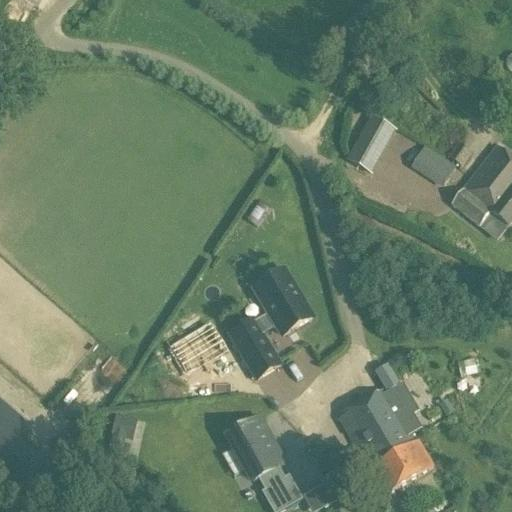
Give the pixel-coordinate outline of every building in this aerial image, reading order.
[(370,174),(393,132),(373,120),(349,162),(370,174)] [(462,168),(471,155),(457,146),(448,159),(462,168)] [(511,160),(511,161),(497,149),(473,180),(464,192),(466,193),(454,208),(480,229),(491,215),(510,230),(511,228),(511,160)] [(442,191),(456,170),(445,163),(431,184),(442,191)] [(255,292),(270,316),(255,324),(255,323),(229,338),(255,383),(281,368),(263,337),(277,329),(283,338),(312,320),(284,274),(255,292)] [(363,361),(443,343),(433,296),(352,315),(363,361)] [(104,356),(75,402),(88,410),(117,365),(104,356)] [(429,392),(418,373),(406,380),(405,379),(339,419),(371,472),(368,474),(384,500),(433,470),(418,444),(417,445),(396,413),(429,392)] [(28,427),(0,402),(0,483),(26,505),(54,472),(17,440),(28,427)] [(447,403),(439,408),(445,419),(454,414),(447,403)] [(285,480),(280,472),(288,467),(261,418),(225,438),(253,487),(259,484),(265,493),(261,495),(271,511),(286,511),(303,502),(289,478),(285,480)] [(116,419),(112,439),(125,442),(133,444),(138,423),(116,419)] [(328,486),(312,495),(321,511),(323,511),(339,503),(328,486)]
